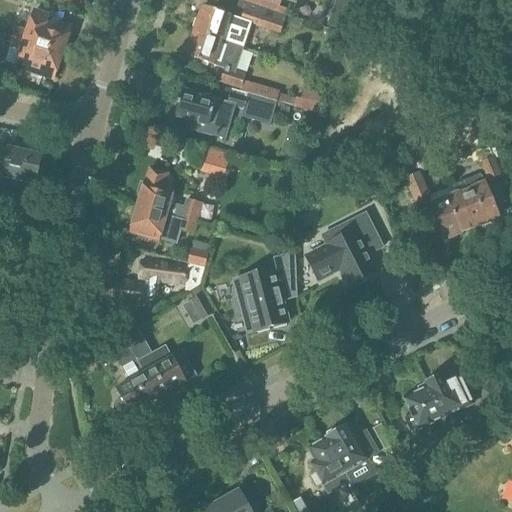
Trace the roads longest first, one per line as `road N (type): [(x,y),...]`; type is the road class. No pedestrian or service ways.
road 1 (residential): [(60,511),(377,344),(511,283)]
road 2 (residential): [(55,511),(35,468),(55,292),(92,139)]
road 3 (residential): [(92,139),(136,0)]
